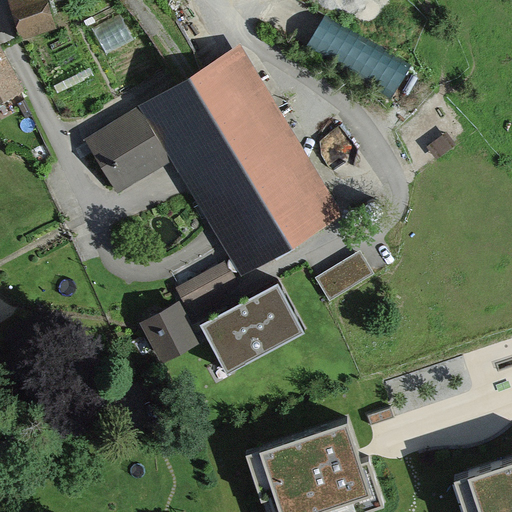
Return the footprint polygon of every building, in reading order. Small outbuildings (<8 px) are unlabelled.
[(43,0),(13,0),(12,0),(22,36),(52,27),(43,0)] [(328,13),(310,41),(394,93),(412,65),(328,13)] [(0,45),(0,106),(26,92),(0,45)] [(238,49),(140,107),(241,275),(339,217),(238,49)] [(170,156),(141,108),(84,141),(113,190),(170,156)] [(361,250),(317,276),(330,299),(375,273),(361,250)] [(240,278),(229,259),(175,289),(186,309),(240,278)] [(200,325),(227,373),(304,331),(278,282),(200,325)] [(179,306),(143,325),(163,362),(198,344),(179,306)] [(251,446),(272,511),(341,511),(379,500),(364,454),(351,414),(251,446)] [(511,511),(511,456),(463,473),(475,511),(511,511)]
